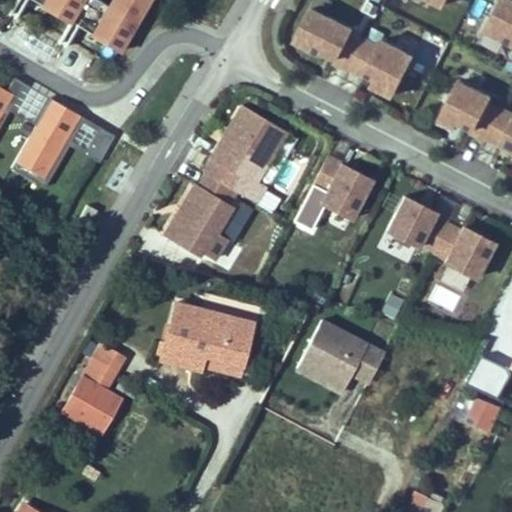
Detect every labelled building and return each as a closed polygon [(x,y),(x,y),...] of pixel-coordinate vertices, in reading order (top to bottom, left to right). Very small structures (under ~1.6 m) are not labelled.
[(17,0),(9,13),(16,17),(25,0),(47,0),(45,5),(71,21),(60,40),(67,45),(83,17),(99,25),(95,33),(119,47),(146,0),(109,0),(109,1),(107,0),(17,0)] [(511,0),(498,0),(487,23),(494,27),(491,34),(511,44),(511,0)] [(349,29),(309,8),(292,40),(317,52),(318,50),(325,54),(334,58),(331,63),(345,70),(347,66),(360,42),(346,35),(349,29)] [(376,85),(390,91),(404,64),(398,61),(401,54),(377,42),(375,47),(361,40),(360,42),(347,66),(361,74),(362,71),(368,74),(379,80),(376,85)] [(5,93),(0,90),(0,114),(9,98),(14,100),(22,87),(12,81),(5,93)] [(489,98),(458,82),(439,119),(454,126),(455,121),(471,129),(469,135),(483,141),(484,139),(498,112),(485,105),(489,98)] [(49,102),(13,164),(41,180),(77,118),(49,102)] [(268,153),(281,130),(237,103),(206,156),(208,157),(200,170),(203,172),(229,188),(254,146),(268,153)] [(511,116),(499,109),(498,112),(484,139),(500,147),(501,145),(511,150),(511,116)] [(349,211),(367,176),(351,168),(349,173),(335,166),(337,161),(322,154),(308,182),(322,189),(316,200),(331,207),(334,203),(349,211)] [(229,188),(203,172),(194,185),(190,182),(160,232),(195,254),(197,250),(210,257),(222,237),(213,231),(227,205),(224,202),(231,189),(229,188)] [(431,208),(400,193),(383,227),(414,243),(416,240),(429,247),(443,220),(444,218),(430,211),(431,208)] [(349,211),(334,203),(331,207),(331,208),(346,217),(349,211)] [(441,259),(471,274),(489,239),(459,224),(457,227),(443,220),(429,247),(428,249),(442,256),(441,259)] [(388,293),(380,313),(394,319),(403,299),(388,293)] [(174,299),(158,354),(200,366),(201,361),(204,349),(240,360),(251,321),(174,299)] [(343,370),(359,340),(315,317),(295,353),(321,366),(316,375),(335,385),(343,370)] [(361,379),(376,349),(359,340),(343,370),(361,379)] [(204,349),(201,361),(237,372),(240,360),(204,349)] [(316,375),(321,366),(295,353),(289,366),(314,379),(333,389),(335,385),(316,375)] [(88,426),(109,389),(76,372),(56,408),(88,426)] [(462,425),(493,435),(502,408),(471,398),(462,425)] [(420,511),(433,486),(422,481),(407,511),(420,511)]
